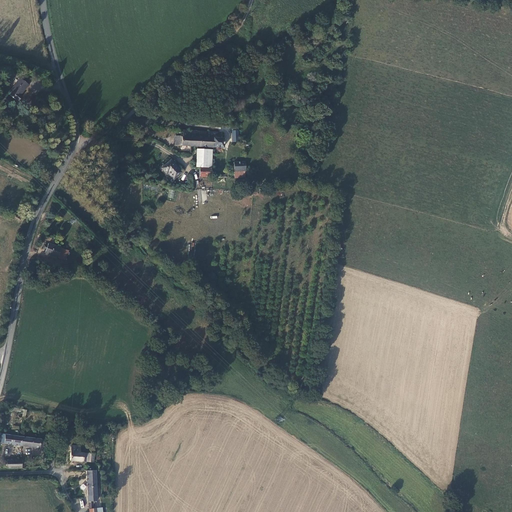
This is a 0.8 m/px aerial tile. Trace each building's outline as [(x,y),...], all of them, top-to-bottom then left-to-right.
[(242,75),(241,83),(248,84),(249,76),(242,75)] [(27,81),(18,76),(6,91),(16,99),(21,94),(18,92),(27,81)] [(175,138),(213,142),(214,133),(209,132),(209,127),(183,124),(183,122),(178,122),(178,125),(181,125),(181,129),(176,129),(175,138)] [(232,138),(242,138),(242,132),(239,132),(239,127),(235,126),(235,124),(232,124),(232,138)] [(219,133),(219,128),(209,127),(209,132),(214,133),(213,142),(224,143),(224,133),(219,133)] [(195,161),(199,162),(211,163),(212,146),(197,144),(195,161)] [(172,154),(162,162),(167,169),(169,167),(175,173),(182,167),(172,154)] [(233,167),(235,168),(245,167),(245,159),(234,159),(233,167)] [(211,163),(199,162),(198,172),(210,173),(211,163)] [(197,190),(198,197),(201,197),(202,202),(207,201),(205,189),(197,190)] [(67,244),(46,238),(45,241),(44,244),(44,248),(64,253),(67,244)] [(39,436),(29,434),(2,430),(0,429),(0,438),(37,445),(39,436)] [(67,449),(76,450),(77,442),(68,441),(67,449)] [(67,449),(67,458),(90,459),(91,451),(82,450),(76,450),(67,449)] [(92,468),(84,468),(86,499),(95,498),(92,468)]
